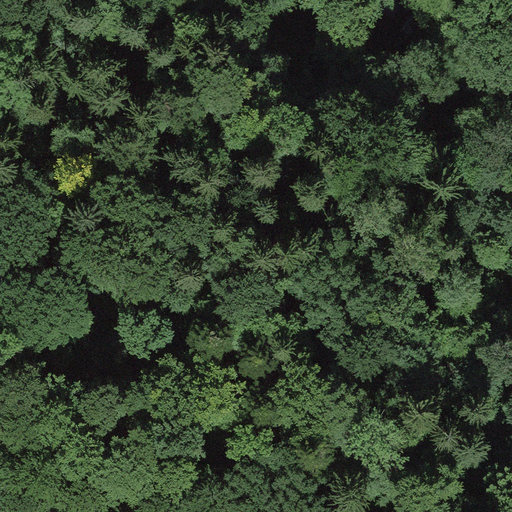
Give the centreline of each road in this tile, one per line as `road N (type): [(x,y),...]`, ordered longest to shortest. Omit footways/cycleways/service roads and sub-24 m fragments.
road 1 (track): [(0,252),(215,385),(339,511)]
road 2 (track): [(247,0),(352,55),(414,119),(511,192)]
